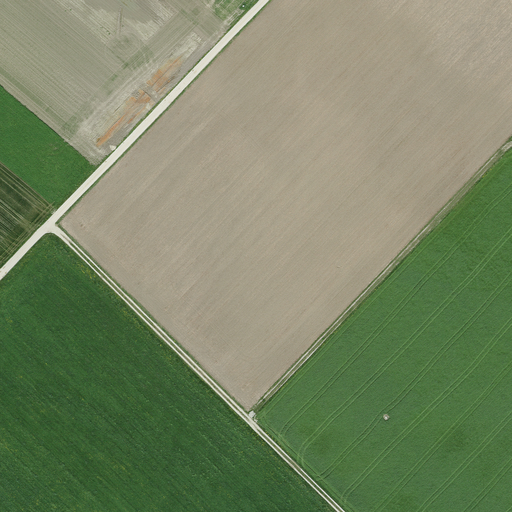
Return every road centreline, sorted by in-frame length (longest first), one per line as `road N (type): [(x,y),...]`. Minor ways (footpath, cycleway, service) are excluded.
road 1 (track): [(340,511),(50,225)]
road 2 (track): [(245,417),(511,139)]
road 3 (track): [(266,0),(0,277)]
